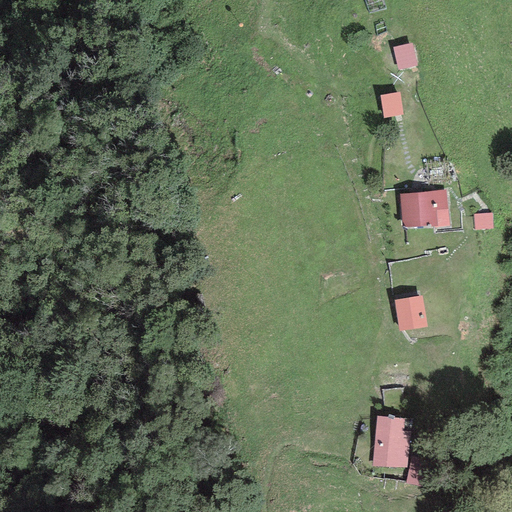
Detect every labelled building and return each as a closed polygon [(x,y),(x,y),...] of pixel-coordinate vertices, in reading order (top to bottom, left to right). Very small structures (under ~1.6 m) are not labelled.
[(410,21),(386,26),(391,56),(415,52),(410,21)] [(400,83),(378,85),(380,115),(401,113),(400,83)] [(440,180),(395,186),(399,219),(445,213),(440,180)] [(424,285),(398,289),(402,317),(428,313),(424,285)] [(404,422),(374,424),(376,461),(406,459),(404,422)]
